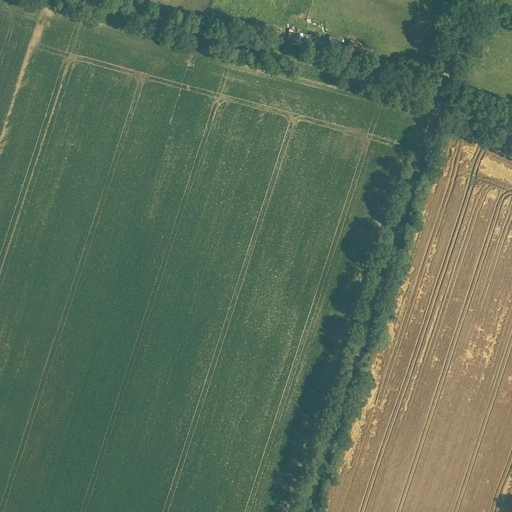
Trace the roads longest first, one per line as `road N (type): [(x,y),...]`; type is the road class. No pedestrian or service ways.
road 1 (unclassified): [(475,0),(310,511)]
road 2 (track): [(70,0),(443,99),(511,127)]
